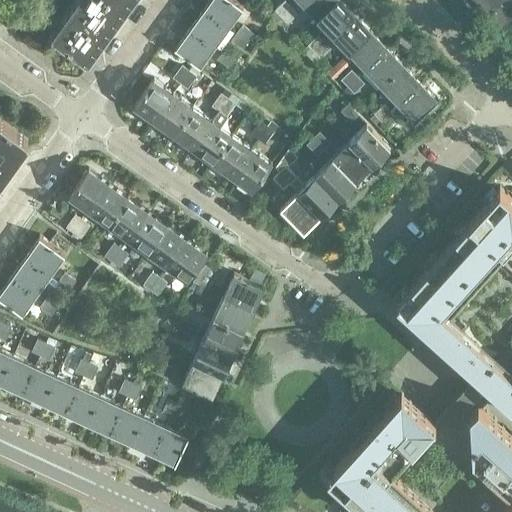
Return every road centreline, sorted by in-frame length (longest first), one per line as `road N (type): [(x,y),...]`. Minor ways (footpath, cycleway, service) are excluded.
road 1 (residential): [(80,117),(326,286),(353,268),(506,101)]
road 2 (residential): [(80,117),(165,0)]
road 3 (residential): [(0,229),(80,117)]
road 4 (residential): [(506,101),(417,0)]
road 5 (secondary): [(116,493),(0,439)]
